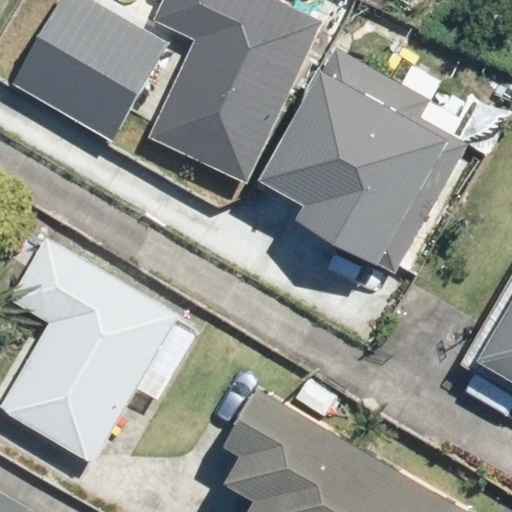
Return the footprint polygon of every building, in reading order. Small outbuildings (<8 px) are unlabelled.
[(109,0),(63,0),(22,71),(123,128),(176,38),(109,0)] [(169,133),(262,176),(336,17),(298,0),(169,0),(162,15),(213,38),(169,133)] [(348,37),(274,170),(318,194),(312,205),(394,250),(463,126),(427,105),(438,86),(348,37)] [(0,346),(0,398),(114,462),(195,316),(60,240),(0,346)] [(511,325),(500,346),(511,353),(511,325)] [(477,511),(488,494),(283,374),(231,462),(280,491),(267,511),(477,511)] [(0,479),(0,511),(42,511),(46,506),(0,479)]
